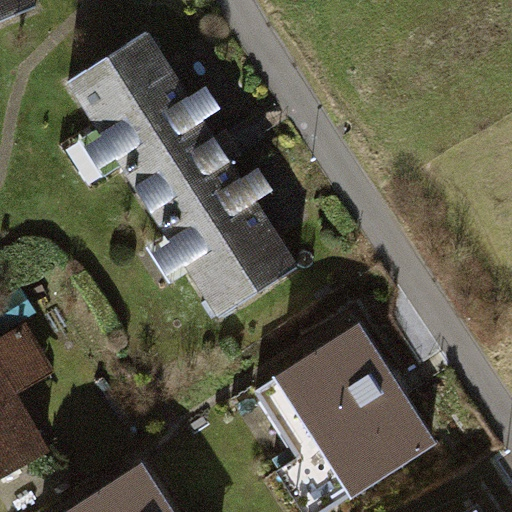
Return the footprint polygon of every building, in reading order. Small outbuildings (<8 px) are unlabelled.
[(0,0),(0,31),(44,13),(38,0),(0,0)] [(156,36),(72,86),(104,139),(91,146),(106,171),(122,162),(172,248),(155,257),(173,286),(190,276),(219,325),(305,274),(268,211),(287,199),(266,164),(243,177),(216,133),(233,123),(211,86),(192,97),(156,36)] [(33,327),(0,343),(0,477),(51,451),(21,393),(58,374),(33,327)] [(357,328),(253,395),(296,461),(278,473),(303,511),(319,511),(430,441),(357,328)] [(154,511),(131,477),(76,511),(154,511)]
